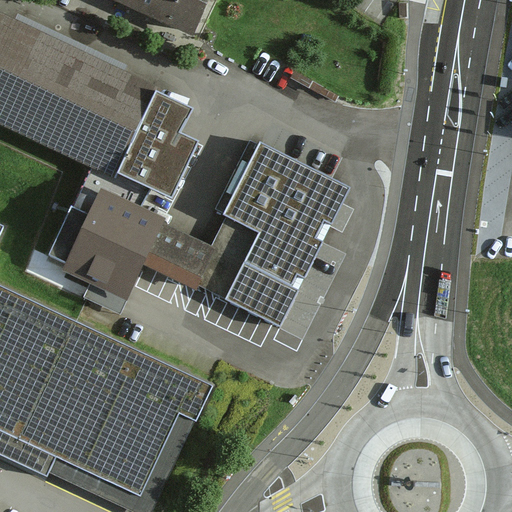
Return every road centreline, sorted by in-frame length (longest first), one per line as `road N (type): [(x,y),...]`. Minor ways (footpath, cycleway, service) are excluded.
road 1 (tertiary): [(424,252),(313,421),(232,511)]
road 2 (primary): [(468,0),(424,252)]
road 3 (primary): [(424,252),(422,401)]
road 4 (primary): [(422,401),(383,409),(351,438),(337,500)]
